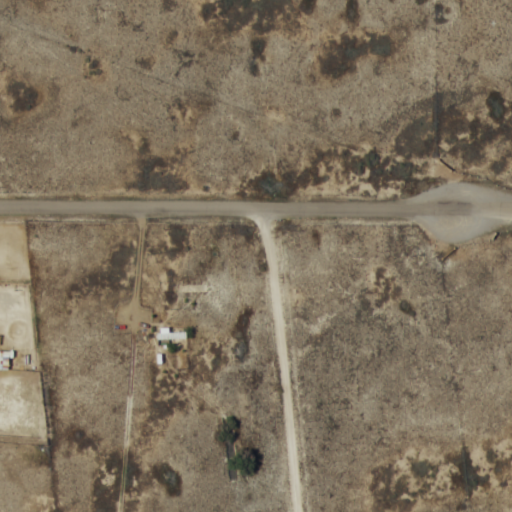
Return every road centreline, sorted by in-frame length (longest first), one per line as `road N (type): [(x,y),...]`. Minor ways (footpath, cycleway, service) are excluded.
road 1 (tertiary): [(0,204),(511,207)]
road 2 (residential): [(299,511),(283,340),(257,206)]
